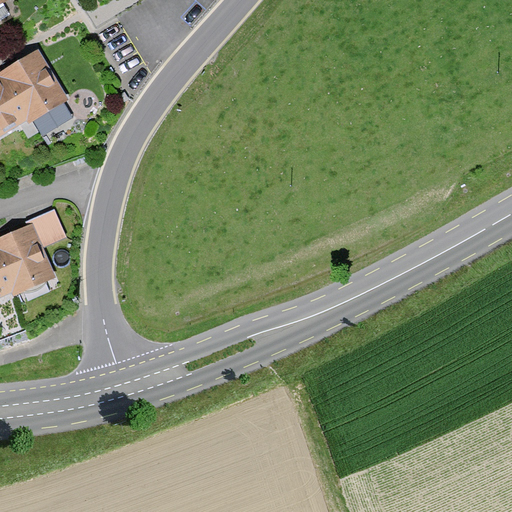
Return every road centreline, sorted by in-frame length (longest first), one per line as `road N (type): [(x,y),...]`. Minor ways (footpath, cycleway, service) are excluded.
road 1 (primary): [(511,211),(233,346),(108,389)]
road 2 (tertiary): [(108,389),(99,291),(119,166)]
road 3 (tertiary): [(119,166),(167,92),(248,0)]
road 4 (residential): [(119,166),(0,203)]
